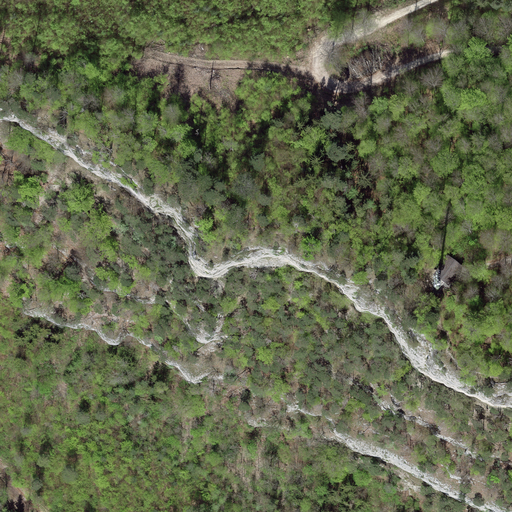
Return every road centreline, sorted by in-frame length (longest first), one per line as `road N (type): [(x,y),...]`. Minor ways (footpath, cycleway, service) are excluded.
road 1 (track): [(511,48),(446,53),(353,84),(333,84),(319,72)]
road 2 (track): [(319,72),(319,48),(429,0)]
